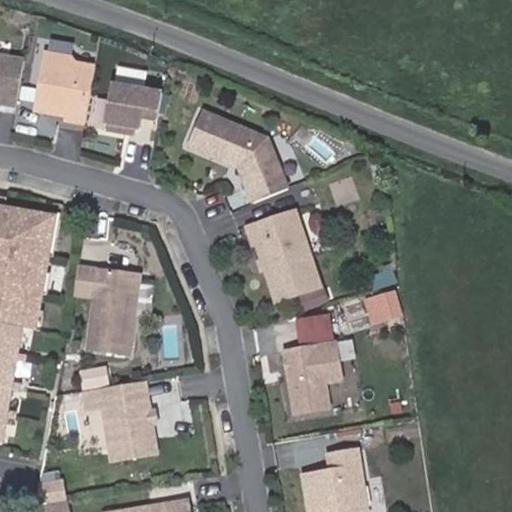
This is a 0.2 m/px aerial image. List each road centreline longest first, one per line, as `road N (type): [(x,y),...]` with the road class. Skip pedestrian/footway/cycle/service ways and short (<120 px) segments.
road 1 (residential): [(0,158),(86,177),(181,212),(230,317),(259,511)]
road 2 (residential): [(511,175),(75,0)]
